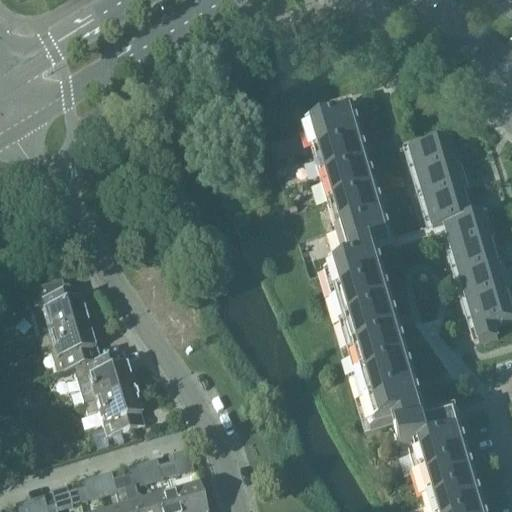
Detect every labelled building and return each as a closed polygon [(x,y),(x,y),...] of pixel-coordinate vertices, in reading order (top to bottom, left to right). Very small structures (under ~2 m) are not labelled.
[(312,126),(306,127),(314,154),(321,180),(329,206),(337,232),(345,260),(350,258),(352,257),(355,268),(333,275),(327,277),(319,279),(327,306),(335,332),(342,358),(350,384),(357,410),(365,437),(373,435),(379,433),(394,428),(402,455),(414,452),(421,477),(429,503),(431,511),(479,511),(473,490),(466,464),(458,437),(454,423),(435,429),(433,422),(425,417),(419,419),(412,394),(404,368),(397,342),(389,315),(381,289),(374,263),(370,252),(388,247),(380,219),(373,193),(365,167),(358,141),(350,115),(334,119),(312,126)] [(410,154),(425,206),(433,234),(445,230),(479,346),(498,340),(494,329),(511,323),(511,317),(483,217),(471,220),(448,142),(410,154)] [(77,292),(64,296),(60,284),(24,295),(38,342),(49,339),(50,340),(88,328),(77,292)] [(38,342),(41,354),(48,351),(56,377),(99,364),(99,363),(88,328),(50,340),(49,339),(38,342)] [(99,364),(56,377),(56,378),(73,373),(84,408),(95,404),(95,405),(133,394),(123,357),(99,363),(99,364)] [(133,394),(95,405),(95,404),(84,408),(87,419),(98,416),(103,430),(107,429),(111,440),(144,430),(133,394)] [(16,423),(18,428),(26,426),(24,420),(16,423)] [(166,467),(170,479),(178,477),(174,464),(166,467)] [(170,479),(166,467),(158,469),(162,481),(170,479)] [(129,477),(121,480),(124,492),(133,490),(129,477)] [(117,494),(124,492),(121,480),(113,482),(117,494)] [(204,511),(198,488),(174,495),(179,511),(204,511)] [(133,490),(124,492),(130,511),(154,511),(152,502),(139,505),(134,489),(133,490)] [(76,493),(80,505),(88,503),(84,490),(76,493)] [(115,495),(120,511),(116,511),(130,511),(124,492),(117,494),(115,495)] [(80,505),(76,493),(68,495),(71,507),(80,505)] [(179,511),(174,495),(152,502),(154,511),(179,511)]
